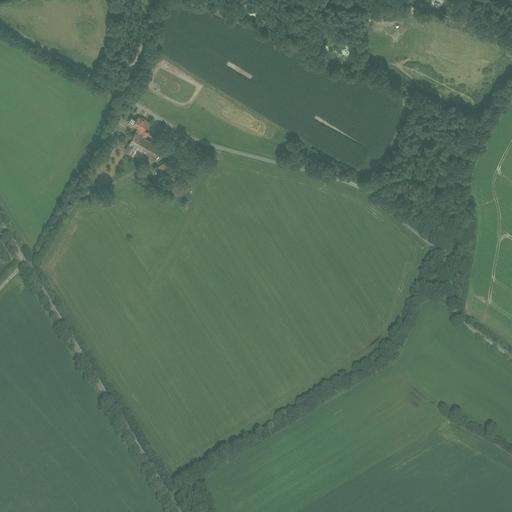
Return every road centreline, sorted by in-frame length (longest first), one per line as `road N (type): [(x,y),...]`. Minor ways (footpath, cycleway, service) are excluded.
road 1 (unclassified): [(360,187),(179,136),(0,24)]
road 2 (unclassified): [(181,511),(0,218)]
road 3 (track): [(30,268),(173,0)]
road 4 (unclassified): [(511,44),(440,20),(321,0)]
road 5 (track): [(511,81),(429,162),(360,187)]
